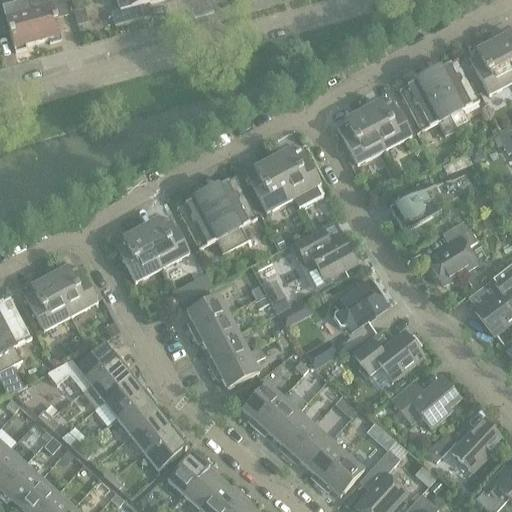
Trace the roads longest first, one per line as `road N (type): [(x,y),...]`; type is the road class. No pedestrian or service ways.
road 1 (residential): [(511,416),(407,298),(309,118)]
road 2 (residential): [(307,511),(167,392),(82,236)]
road 3 (residential): [(82,236),(104,217),(309,118)]
road 4 (residential): [(309,118),(326,100),(511,2)]
road 5 (residential): [(0,99),(210,44)]
road 6 (residential): [(210,44),(365,0)]
